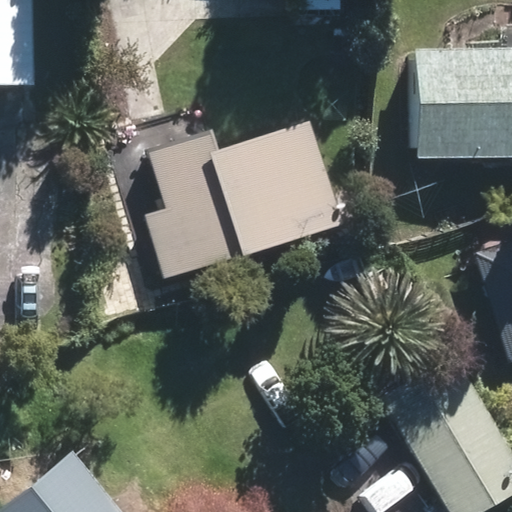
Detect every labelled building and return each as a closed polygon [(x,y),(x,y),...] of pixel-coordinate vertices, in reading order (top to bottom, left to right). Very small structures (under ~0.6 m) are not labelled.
[(511,53),(442,54),(442,145),(511,144),(511,53)] [(337,222),(312,136),(216,164),(208,135),(148,152),(165,211),(145,217),(161,273),(337,222)] [(511,247),(482,257),(508,337),(511,336),(511,247)] [(511,459),(453,360),(388,397),(454,509),(511,475),(511,459)] [(123,511),(74,453),(1,511),(123,511)]
